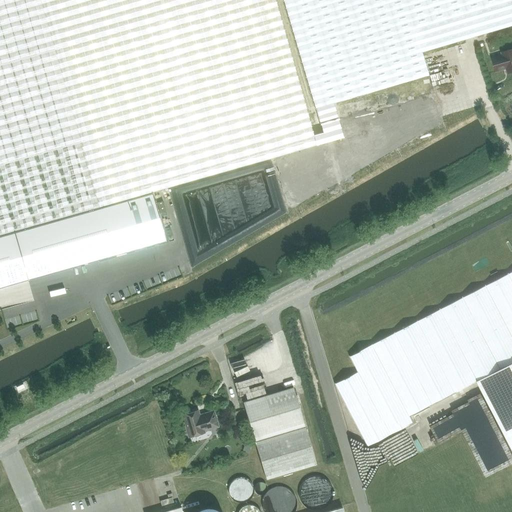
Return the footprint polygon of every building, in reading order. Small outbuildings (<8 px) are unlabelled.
[(0,0),(0,236),(100,208),(41,0),(0,0)] [(225,0),(43,0),(101,200),(271,153),(225,0)] [(511,0),(236,0),(272,121),(428,75),(421,52),(511,25),(511,0)] [(496,72),(506,69),(508,74),(511,72),(511,49),(501,52),(502,55),(492,58),(496,72)] [(100,208),(0,236),(0,287),(166,240),(152,193),(100,208)] [(511,272),(395,333),(372,345),(349,357),(357,372),(334,384),(367,446),(413,422),(409,416),(432,404),(477,381),(511,362),(511,272)] [(511,362),(477,381),(511,448),(511,362)] [(243,403),(255,441),(266,479),(316,464),(293,387),(243,403)] [(204,431),(218,427),(214,411),(203,415),(203,416),(200,417),(198,411),(182,415),(189,438),(204,433),(204,431)] [(172,497),(160,501),(161,506),(173,502),(172,497)]
